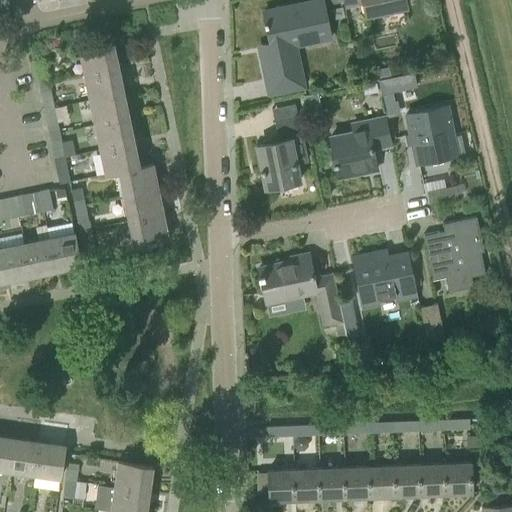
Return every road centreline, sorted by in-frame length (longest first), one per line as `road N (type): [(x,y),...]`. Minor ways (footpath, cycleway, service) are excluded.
road 1 (residential): [(231,511),(222,240)]
road 2 (track): [(511,256),(451,0)]
road 3 (residential): [(222,240),(209,0)]
road 4 (residential): [(222,240),(392,214)]
road 5 (residential): [(0,37),(29,21),(137,0)]
